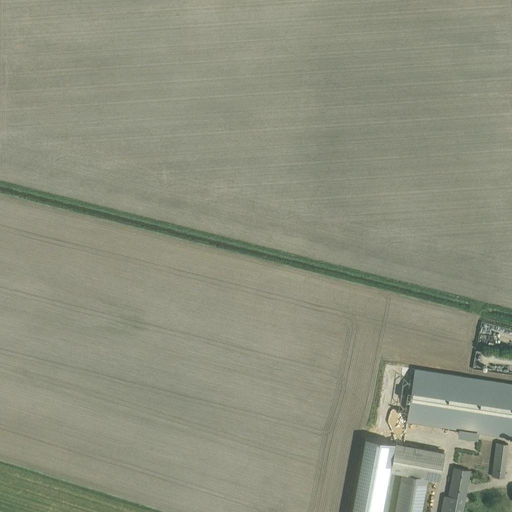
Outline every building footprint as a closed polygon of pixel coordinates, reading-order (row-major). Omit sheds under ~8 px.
[(511,384),(414,369),(407,421),(511,437),(511,384)] [(381,511),(389,471),(394,443),(366,437),(351,511),(381,511)] [(503,477),(509,443),(496,441),(490,475),(503,477)] [(401,473),(393,511),(421,511),(428,478),(439,480),(444,452),(394,443),(389,471),(401,473)] [(462,511),(471,470),(453,467),(447,496),(444,495),(440,511),(462,511)]
